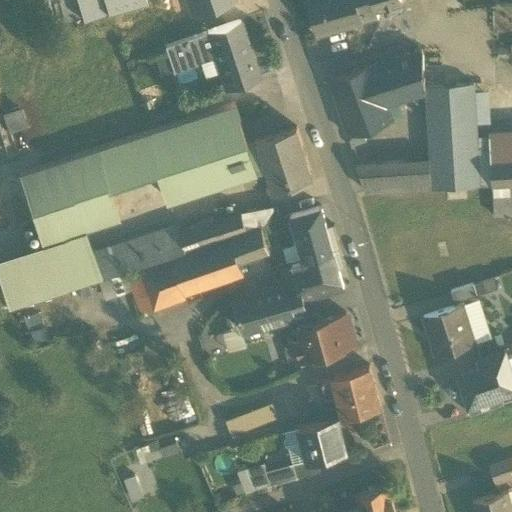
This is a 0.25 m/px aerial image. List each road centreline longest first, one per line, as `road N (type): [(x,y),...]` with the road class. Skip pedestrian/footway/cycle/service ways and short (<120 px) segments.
road 1 (residential): [(280,0),(413,446)]
road 2 (unknown): [(73,134),(309,80),(384,48),(430,45),(472,70)]
road 3 (unclassified): [(239,511),(413,446)]
